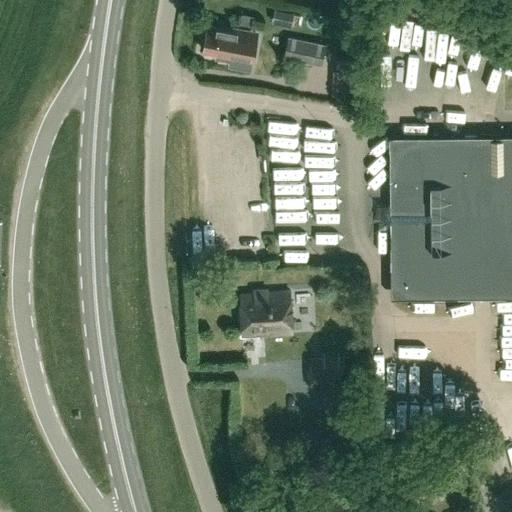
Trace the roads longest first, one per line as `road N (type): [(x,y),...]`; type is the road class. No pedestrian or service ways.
road 1 (unclassified): [(211,511),(174,397),(153,264),(150,162),(163,0)]
road 2 (primary): [(134,511),(103,389),(91,260),(103,45)]
